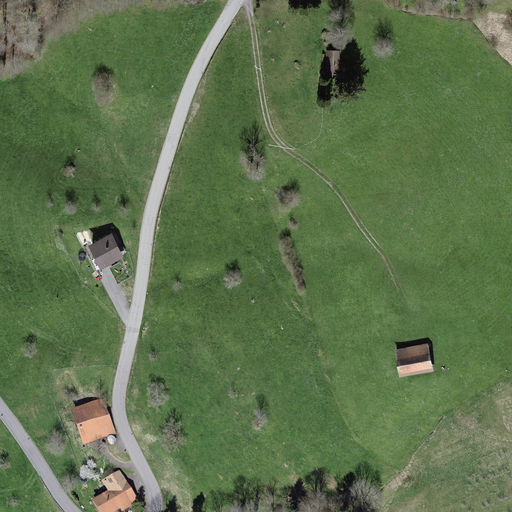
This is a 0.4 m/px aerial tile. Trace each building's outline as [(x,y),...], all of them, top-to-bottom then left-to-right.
[(328,51),(327,71),(337,71),(337,63),(333,63),(334,51),(328,51)] [(108,236),(80,248),(91,271),(118,258),(108,236)] [(424,346),(389,352),(393,377),(428,371),(424,346)] [(104,407),(75,417),(84,441),(113,431),(104,407)] [(110,493),(97,502),(102,511),(115,511),(135,499),(118,474),(104,483),(110,493)]
